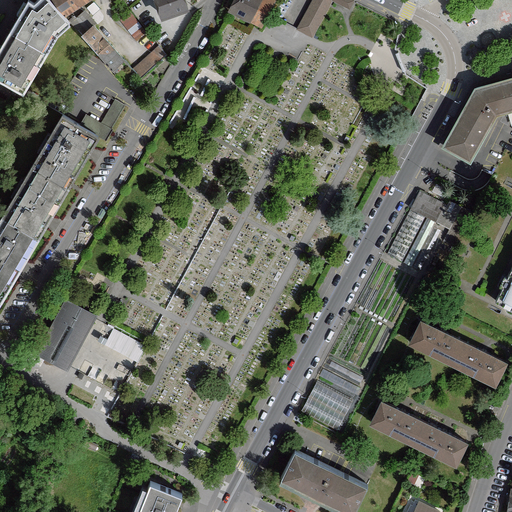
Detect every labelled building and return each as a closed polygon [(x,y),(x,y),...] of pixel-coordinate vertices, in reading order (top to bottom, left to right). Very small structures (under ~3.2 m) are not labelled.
[(28,0),(12,30),(44,49),(57,26),(59,27),(67,19),(64,14),(51,0),(37,0),(35,2),(30,0),(28,0)] [(54,0),(64,14),(86,0),(54,0)] [(184,0),(158,0),(163,15),(187,7),(184,0)] [(234,0),(230,9),(254,21),(262,26),(269,14),(276,0),(275,0),(234,0)] [(352,0),(313,0),(298,29),(314,36),(333,0),(351,9),(355,1),(352,0)] [(69,20),(83,36),(88,31),(83,25),(92,18),(85,10),(77,17),(75,15),(69,20)] [(142,26),(130,11),(120,19),(133,34),(142,26)] [(83,25),(88,31),(93,27),(97,24),(92,18),(83,25)] [(123,61),(93,27),(88,31),(83,36),(112,70),(123,61)] [(22,85),(44,49),(12,30),(0,49),(0,76),(20,88),(22,85)] [(160,46),(134,69),(142,78),(167,56),(160,46)] [(511,77),(476,87),(467,105),(492,118),(497,112),(511,107),(511,77)] [(87,114),(81,124),(99,135),(107,140),(126,105),(116,99),(101,122),(87,114)] [(482,137),(492,118),(467,105),(445,143),(471,158),(482,137)] [(33,165),(69,185),(99,135),(81,124),(67,117),(63,114),(33,165)] [(4,215),(39,236),(69,185),(33,165),(4,215)] [(448,205),(421,191),(411,208),(426,216),(428,217),(436,221),(450,228),(462,207),(450,201),(448,205)] [(426,216),(411,208),(388,254),(403,262),(426,216)] [(0,221),(0,254),(20,267),(39,236),(4,215),(0,221)] [(436,221),(428,217),(404,263),(412,266),(436,221)] [(0,254),(0,298),(2,300),(20,267),(0,254)] [(511,268),(497,300),(505,304),(506,307),(510,305),(511,306),(511,268)] [(443,276),(432,270),(428,278),(425,276),(420,286),(435,293),(443,276)] [(68,303),(42,351),(67,364),(93,316),(68,303)] [(464,341),(422,320),(412,342),(454,362),(464,341)] [(115,328),(106,343),(136,360),(138,361),(146,346),(115,328)] [(464,341),(454,362),(495,382),(506,361),(464,341)] [(324,368),(320,375),(358,394),(361,387),(324,368)] [(353,400),(317,381),(302,410),(338,429),(353,400)] [(383,400),(372,421),(415,442),(425,421),(383,400)] [(425,421),(415,442),(457,462),(467,441),(425,421)] [(296,448),(282,476),(318,494),(332,466),(296,448)] [(354,511),(368,483),(332,466),(318,494),(354,511)] [(418,472),(412,469),(408,478),(414,480),(418,472)] [(175,511),(183,492),(151,480),(138,511),(175,511)] [(420,500),(414,511),(439,511),(440,511),(420,500)]
